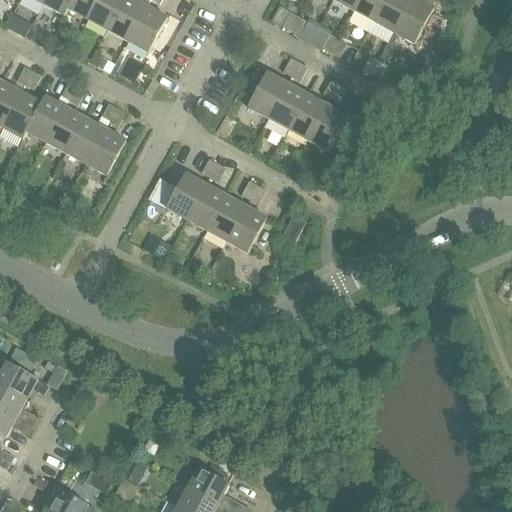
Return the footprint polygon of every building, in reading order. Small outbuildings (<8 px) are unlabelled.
[(73,0),(47,0),(44,7),(64,18),(68,11),(73,0)] [(73,0),(68,11),(88,22),(99,0),(73,0)] [(125,0),(99,0),(88,22),(108,33),(125,0)] [(147,9),(130,0),(125,0),(108,33),(128,44),(147,9)] [(361,0),(334,0),(334,2),(354,13),(361,0)] [(361,0),(354,13),(374,24),(387,0),(361,0)] [(413,0),(387,0),(374,24),(395,35),(413,0)] [(434,11),(414,0),(413,0),(395,35),(415,45),(434,11)] [(167,20),(147,9),(128,44),(148,55),(167,20)] [(26,39),(26,38),(32,26),(11,15),(5,26),(4,28),(26,39)] [(283,28),(291,33),(299,19),(290,15),(283,28)] [(299,19),(291,33),(300,38),(307,24),(299,19)] [(323,50),(331,55),(339,41),(330,36),(323,50)] [(339,41),(331,55),(340,60),(347,46),(339,41)] [(371,77),(379,63),(371,58),(363,72),(371,77)] [(284,74),(292,79),(300,65),(291,60),(284,74)] [(379,63),(371,77),(380,82),(387,68),(379,63)] [(300,65),(292,79),(300,83),(308,70),(300,65)] [(26,88),(33,73),(25,69),(17,83),(26,88)] [(42,78),(33,73),(26,88),(34,92),(42,78)] [(269,121),(288,86),(268,75),(248,110),(269,121)] [(323,96),(332,101),(340,87),(331,82),(323,96)] [(0,88),(0,128),(3,130),(22,95),(2,84),(0,88)] [(69,103),(77,88),(69,84),(61,98),(69,103)] [(308,97),(288,86),(269,121),(289,132),(308,97)] [(340,87),(332,101),(340,105),(348,92),(340,87)] [(77,88),(69,103),(78,107),(85,93),(77,88)] [(42,105),(22,95),(3,130),(23,141),(27,134),(42,105)] [(328,108),(308,97),(289,132),(309,143),(328,108)] [(47,145),(66,110),(45,98),(42,105),(27,134),(47,145)] [(110,125),(117,111),(109,106),(101,120),(110,125)] [(328,108),(309,143),(329,154),(348,119),(328,108)] [(86,121),(66,110),(47,145),(67,156),(86,121)] [(117,111),(110,125),(118,129),(126,115),(117,111)] [(87,167),(106,132),(86,121),(67,156),(87,167)] [(126,143),(106,132),(87,167),(107,178),(126,143)] [(210,180),(218,166),(210,161),(202,175),(210,180)] [(218,166),(210,180),(219,185),(226,171),(218,166)] [(187,222),(206,187),(186,176),(167,211),(187,222)] [(250,202),(258,188),(249,183),(242,197),(250,202)] [(206,187),(187,222),(207,233),(226,198),(206,187)] [(266,193),(258,188),(250,202),(259,206),(266,193)] [(226,198),(207,233),(227,244),(246,209),(226,198)] [(246,209),(227,244),(248,255),(267,220),(246,209)] [(307,224),(294,217),(282,239),(295,246),(307,224)] [(170,247),(152,238),(145,252),(163,261),(170,247)] [(7,364),(0,376),(0,386),(27,401),(32,392),(44,398),(49,388),(37,382),(38,381),(7,364)] [(27,401),(0,386),(0,410),(34,429),(39,420),(22,411),(27,401)] [(0,435),(2,436),(2,438),(6,440),(12,430),(29,439),(34,429),(0,410),(0,435)] [(2,436),(0,435),(0,460),(10,466),(14,459),(0,451),(0,440),(2,438),(2,436)] [(0,460),(0,469),(7,473),(10,466),(0,460)] [(187,489),(228,511),(230,511),(235,503),(224,497),(229,487),(198,470),(187,489)] [(140,486),(144,479),(134,474),(130,481),(140,486)] [(46,509),(50,511),(85,511),(88,507),(57,489),(56,490),(37,480),(34,487),(52,497),(46,509)] [(139,488),(123,481),(114,498),(129,506),(139,488)] [(228,511),(187,489),(177,508),(183,511),(228,511)]
